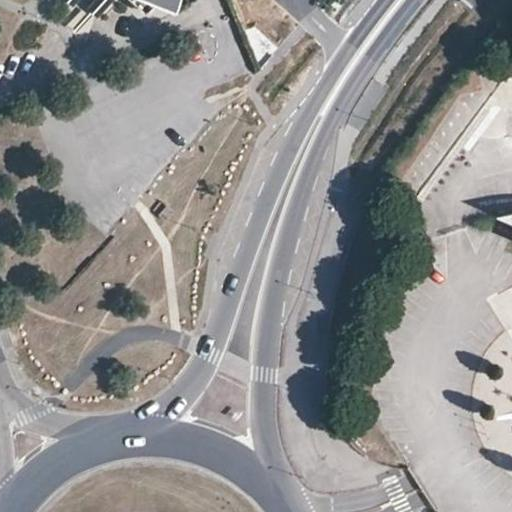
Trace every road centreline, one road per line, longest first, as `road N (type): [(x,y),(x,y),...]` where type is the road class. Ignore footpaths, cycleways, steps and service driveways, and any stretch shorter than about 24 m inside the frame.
road 1 (secondary): [(269,481),(263,373),(287,241),(329,126),(414,0)]
road 2 (secondary): [(388,0),(318,94),(205,370),(178,404),(134,437)]
road 3 (secondary): [(269,481),(206,444),(134,437)]
